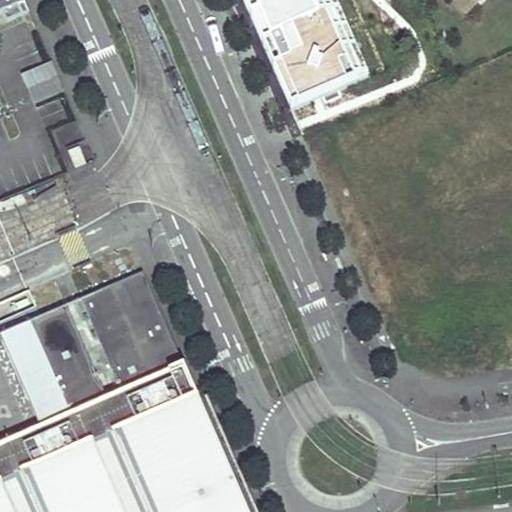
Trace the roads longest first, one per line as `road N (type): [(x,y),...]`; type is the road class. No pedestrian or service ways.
road 1 (unclassified): [(78,0),(270,448)]
road 2 (unclassified): [(345,389),(179,0)]
